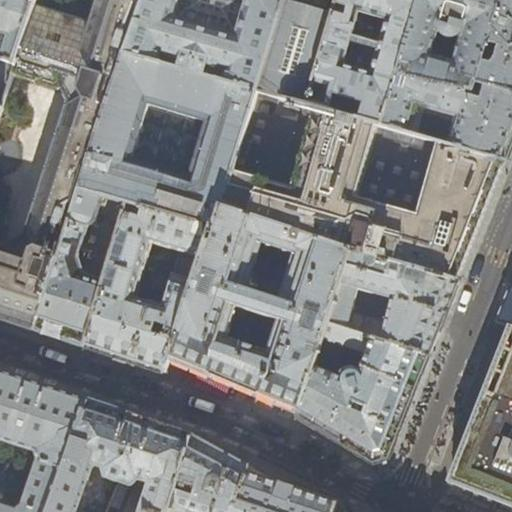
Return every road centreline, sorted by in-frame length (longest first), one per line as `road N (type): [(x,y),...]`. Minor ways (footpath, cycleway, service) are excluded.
road 1 (residential): [(401,507),(229,429),(0,353)]
road 2 (residential): [(511,216),(401,507)]
